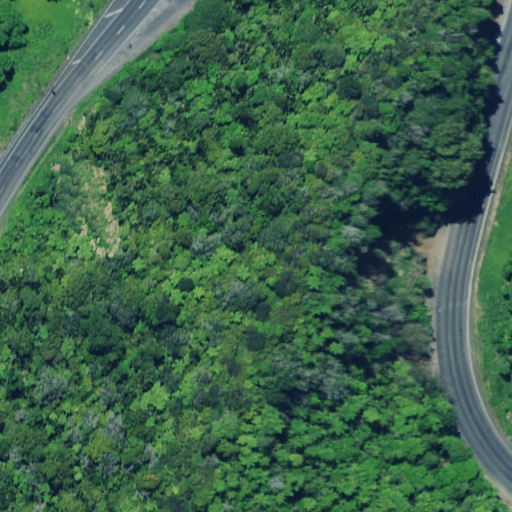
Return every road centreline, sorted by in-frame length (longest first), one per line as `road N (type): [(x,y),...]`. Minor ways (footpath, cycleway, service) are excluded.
road 1 (trunk): [(511,475),(470,421),(451,330),(466,232),(511,71)]
road 2 (trunk): [(148,0),(58,108),(0,197)]
